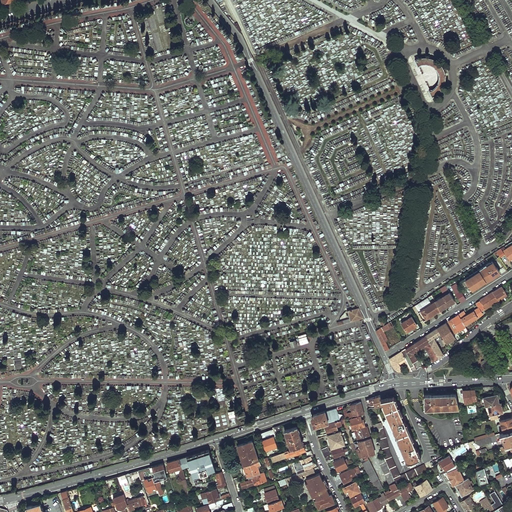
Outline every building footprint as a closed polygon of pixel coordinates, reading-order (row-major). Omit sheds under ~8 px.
[(430,90),(441,92),(446,63),(433,61),(434,57),(419,55),(414,85),(424,87),(424,84),(431,85),(430,90)] [(467,293),(499,271),(497,267),(496,267),(492,261),(478,269),(476,265),(454,280),(456,284),(459,288),(463,286),(467,293)] [(452,286),(461,302),(466,299),(459,288),(456,284),(452,286)] [(444,296),(436,302),(440,310),(455,301),(445,286),(440,289),(444,296)] [(480,300),(485,309),(501,299),(500,298),(507,293),(503,286),(480,300)] [(415,305),(420,311),(431,304),(427,297),(415,305)] [(459,314),(465,325),(477,317),(476,316),(482,312),(481,311),(485,309),(480,300),(476,303),(480,308),(467,317),(463,311),(459,314)] [(420,311),(418,312),(424,320),(440,310),(436,302),(435,301),(431,304),(420,311)] [(337,325),(361,318),(357,307),(346,310),(349,319),(336,322),(337,325)] [(452,319),(459,332),(467,328),(465,325),(459,314),(452,319)] [(412,317),(402,323),(407,331),(417,325),(412,317)] [(458,334),(459,334),(460,334),(459,332),(452,319),(449,321),(456,332),(458,334)] [(377,330),(376,331),(386,351),(389,349),(385,341),(388,340),(384,332),(394,326),(391,321),(377,330)] [(444,339),(447,343),(455,337),(446,322),(443,324),(438,328),(441,333),(444,339)] [(426,336),(439,358),(443,355),(433,338),(441,333),(438,328),(426,336)] [(297,334),(300,344),(309,342),(306,332),(297,334)] [(426,336),(405,349),(413,362),(417,360),(413,353),(413,352),(425,345),(434,361),(439,358),(426,336)] [(289,340),(291,346),(298,344),(295,337),(289,340)] [(425,345),(413,352),(413,353),(424,347),(433,362),(434,361),(425,345)] [(398,354),(390,359),(392,366),(393,365),(399,362),(405,358),(406,361),(405,361),(410,371),(412,371),(411,368),(414,366),(413,362),(405,349),(398,354)] [(492,366),(492,362),(495,361),(496,357),(490,352),(487,353),(486,357),(483,360),(484,368),(486,371),(492,366)] [(21,368),(20,357),(8,358),(9,370),(21,368)] [(402,372),(403,372),(400,365),(399,362),(393,365),(395,370),(396,370),(397,371),(398,371),(400,371),(401,372),(402,372)] [(463,390),(466,403),(477,401),(475,389),(463,390)] [(425,395),(426,409),(460,407),(457,393),(452,394),(451,393),(449,393),(449,394),(436,394),(433,394),(425,395)] [(484,396),(486,406),(488,406),(499,403),(497,394),(484,396)] [(366,400),(368,408),(383,403),(381,399),(380,395),(366,400)] [(389,418),(408,463),(421,458),(394,396),(381,399),(383,403),(389,418)] [(345,413),(347,419),(364,414),(361,401),(351,405),(353,411),(345,413)] [(488,406),(490,414),(502,412),(500,402),(499,403),(488,406)] [(325,411),(329,424),(340,421),(344,420),(347,419),(345,413),(344,409),(342,410),(340,406),(325,411)] [(312,418),(315,428),(324,425),(329,424),(325,411),(314,414),(312,418)] [(350,419),(353,429),(365,425),(364,421),(362,421),(361,417),(350,419)] [(500,421),(504,431),(511,428),(511,418),(511,417),(500,421)] [(324,425),(327,433),(338,430),(337,425),(341,424),(340,421),(329,424),(324,425)] [(395,482),(397,485),(428,470),(424,464),(400,475),(391,455),(384,427),(383,427),(382,423),(376,424),(376,426),(374,426),(374,429),(377,429),(383,455),(395,482)] [(285,430),(291,449),(303,445),(297,426),(285,430)] [(356,429),(360,441),(371,437),(368,426),(356,429)] [(346,428),(351,443),(355,442),(350,431),(349,428),(346,428)] [(472,457),(487,451),(485,448),(476,451),(475,447),(496,441),(499,437),(504,435),(507,444),(511,441),(511,428),(504,431),(494,434),(474,440),(472,440),(468,442),(472,457)] [(260,435),(266,452),(278,448),(274,438),(276,438),(273,431),(260,435)] [(328,435),(331,447),(344,442),(342,434),(344,433),(343,432),(341,432),(341,431),(328,435)] [(360,441),(363,456),(375,453),(371,437),(360,441)] [(237,443),(243,464),(244,464),(259,459),(253,438),(237,443)] [(511,441),(507,444),(501,446),(502,451),(510,448),(511,450),(511,449),(511,441)] [(357,449),(361,461),(363,460),(357,442),(355,443),(357,449)] [(291,449),(279,453),(273,456),(272,456),(274,462),(306,450),(303,445),(291,449)] [(344,449),(343,446),(332,449),(335,458),(345,454),(344,452),(348,451),(347,448),(344,449)] [(209,449),(179,458),(182,468),(190,465),(195,480),(202,478),(203,480),(216,476),(217,476),(216,473),(217,473),(209,449)] [(305,466),(306,469),(315,465),(313,458),(314,458),(313,455),(307,457),(296,462),(296,465),(303,462),(305,466)] [(378,458),(389,484),(395,482),(383,455),(378,458)] [(442,465),(443,470),(449,468),(453,466),(449,456),(438,460),(440,466),(442,465)] [(344,459),(343,457),(334,462),(333,461),(328,464),(329,468),(335,465),(338,471),(348,466),(346,463),(348,462),(347,458),(344,459)] [(182,468),(179,458),(167,462),(170,471),(175,470),(176,474),(179,473),(181,480),(182,480),(186,478),(182,468)] [(361,461),(376,491),(383,487),(368,458),(363,460),(361,461)] [(247,476),(248,476),(261,472),(259,467),(260,466),(260,465),(261,465),(260,459),(259,459),(244,464),(243,465),(247,476)] [(167,478),(163,463),(149,467),(157,488),(158,491),(160,495),(164,493),(159,480),(167,478)] [(358,466),(341,474),(337,475),(334,476),(339,487),(342,485),(345,483),(358,476),(358,474),(361,472),(358,466)] [(138,470),(141,480),(145,479),(149,491),(157,488),(149,467),(138,470)] [(447,472),(454,485),(455,485),(463,479),(457,467),(447,472)] [(479,484),(486,482),(481,468),(475,470),(476,472),(479,484)] [(117,476),(120,483),(124,482),(125,486),(129,484),(127,477),(130,476),(133,482),(141,480),(138,470),(117,476)] [(217,487),(217,488),(227,485),(222,471),(217,473),(216,473),(217,476),(216,476),(218,484),(216,485),(217,487)] [(261,472),(248,476),(249,479),(240,482),(242,488),(267,480),(264,471),(261,472)] [(323,479),(322,479),(319,473),(307,478),(308,481),(305,483),(314,501),(316,500),(330,495),(326,488),(327,488),(323,479)] [(107,479),(110,487),(120,484),(120,483),(117,476),(107,479)] [(455,485),(462,495),(473,488),(469,482),(470,481),(467,477),(463,479),(455,485)] [(190,492),(186,478),(182,480),(186,493),(190,492)] [(413,483),(421,496),(432,488),(427,479),(417,485),(415,482),(413,483)] [(348,491),(351,496),(360,491),(356,482),(344,487),(346,492),(348,491)] [(398,488),(397,485),(395,482),(389,484),(392,489),(389,490),(385,492),(388,499),(396,495),(398,498),(399,498),(404,506),(407,504),(404,499),(398,488)] [(413,488),(410,482),(398,488),(404,499),(409,496),(407,492),(413,488)] [(264,491),(268,502),(279,498),(276,488),(275,488),(274,485),(264,488),(264,491)] [(205,491),(207,496),(202,498),(204,503),(207,502),(208,503),(209,503),(221,499),(217,488),(217,487),(205,491)] [(67,491),(70,500),(79,497),(76,488),(67,491)] [(353,501),(356,505),(360,503),(364,501),(368,499),(367,496),(363,498),(362,495),(365,493),(364,490),(345,500),(347,504),(353,501)] [(74,511),(74,509),(70,500),(67,491),(61,493),(67,511),(74,511)] [(192,500),(190,492),(186,493),(184,494),(185,496),(184,497),(186,502),(192,500)] [(495,503),(492,505),(496,511),(507,511),(495,492),(490,494),(495,503)] [(388,502),(383,493),(381,494),(382,496),(378,498),(378,497),(367,502),(372,511),(383,506),(382,505),(388,502)] [(126,504),(129,511),(130,510),(126,499),(124,494),(113,497),(117,507),(120,506),(121,509),(125,507),(124,505),(126,504)] [(316,500),(319,509),(334,503),(332,499),(334,498),(332,494),(330,495),(316,500)] [(146,495),(136,498),(135,495),(128,497),(129,500),(128,499),(126,499),(130,510),(135,509),(134,506),(145,503),(146,506),(149,505),(148,499),(146,495)] [(443,511),(449,508),(443,497),(434,502),(439,511),(443,511)] [(460,501),(466,510),(474,505),(469,497),(460,501)] [(268,502),(270,510),(273,509),(275,509),(285,505),(282,498),(279,498),(268,502)] [(27,506),(28,511),(43,511),(40,503),(27,506)] [(208,503),(197,507),(198,511),(211,511),(209,503),(208,503)]
